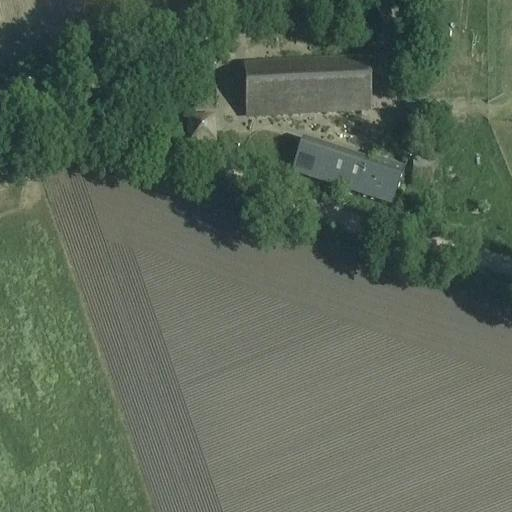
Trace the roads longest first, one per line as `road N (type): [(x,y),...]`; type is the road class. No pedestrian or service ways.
road 1 (track): [(511,271),(59,121),(40,101)]
road 2 (unclassified): [(0,118),(274,0)]
